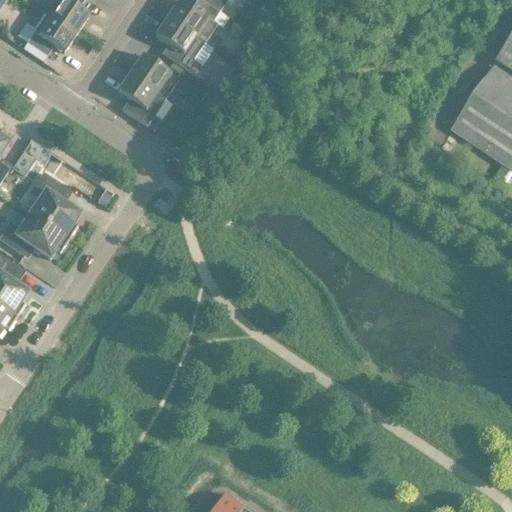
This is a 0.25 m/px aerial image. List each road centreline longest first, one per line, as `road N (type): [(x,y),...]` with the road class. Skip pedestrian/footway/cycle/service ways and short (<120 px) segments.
road 1 (residential): [(149,169),(0,393)]
road 2 (residential): [(63,101),(132,0)]
